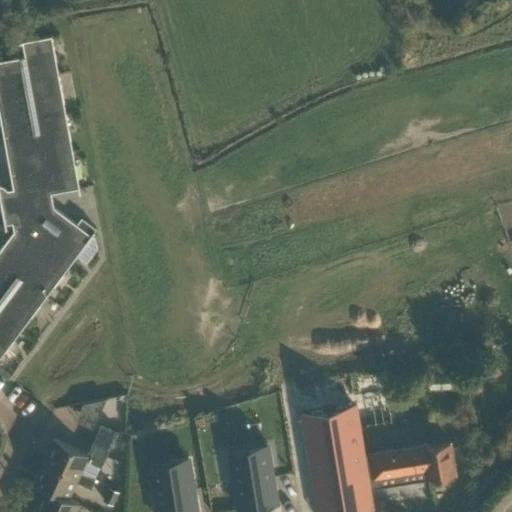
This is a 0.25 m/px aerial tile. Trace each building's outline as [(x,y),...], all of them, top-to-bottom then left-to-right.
[(81,217),(77,223),(53,206),(51,192),(79,187),(51,35),(22,40),(25,55),(0,59),(0,121),(12,192),(9,192),(8,190),(7,189),(6,188),(4,186),(2,185),(0,184),(0,207),(1,208),(3,215),(14,213),(16,221),(12,221),(14,230),(0,247),(0,356),(91,235),(92,236),(93,235),(92,234),(95,231),(94,230),(95,228),(81,217)] [(81,408),(98,416),(107,398),(83,403),(81,408)] [(354,404),(303,413),(307,435),(310,451),(319,511),(338,511),(371,507),(368,487),(363,454),(354,404)] [(178,426),(207,425),(206,417),(178,418),(178,426)] [(53,438),(43,460),(79,477),(77,481),(90,487),(95,478),(81,471),(86,459),(101,465),(105,456),(117,431),(102,424),(90,449),(88,454),(53,438)] [(423,444),(369,453),(373,477),(398,473),(399,482),(455,473),(450,441),(423,446),(423,444)] [(250,461),(231,464),(238,508),(277,502),(268,447),(249,450),(250,461)] [(43,460),(33,482),(43,487),(43,486),(68,499),(69,498),(77,481),(79,477),(43,460)] [(171,473),(152,477),(157,511),(197,511),(189,460),(170,463),(171,473)] [(43,487),(33,508),(41,511),(74,511),(79,503),(69,498),(68,499),(43,486),(43,487)] [(109,487),(103,499),(112,504),(119,492),(109,487)]
